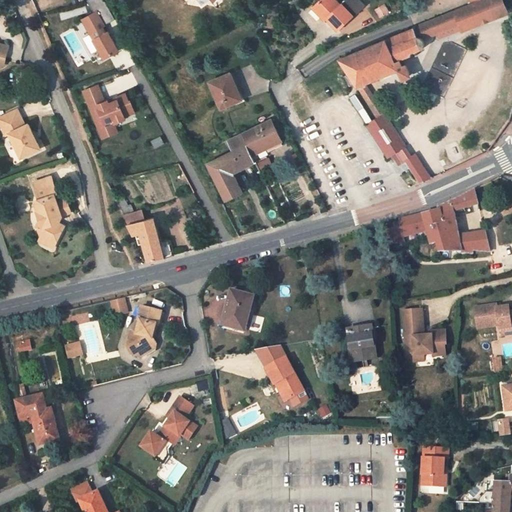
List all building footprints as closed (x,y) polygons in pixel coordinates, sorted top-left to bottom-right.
[(88,0),(96,12),(84,19),(106,58),(120,50),(110,31),(107,32),(103,26),(117,19),(106,0),(88,0)] [(320,0),(314,6),(327,18),(339,30),(354,16),(342,4),(341,5),(335,0),(320,0)] [(413,28),(341,59),(358,86),(365,83),(398,70),(401,76),(402,77),(403,78),(404,78),(405,79),(406,78),(407,78),(408,78),(408,77),(409,76),(409,75),(410,74),(409,73),(406,64),(402,66),(400,60),(411,55),(410,53),(423,48),(424,46),(424,43),(423,40),(418,37),(416,36),(414,31),(417,31),(421,32),(422,29),(424,29),(428,28),(429,31),(432,29),(434,34),(437,33),(439,37),(460,29),(461,31),(508,13),(502,0),(482,0),(480,1),(469,5),(453,11),(430,21),(420,24),(413,27),(413,28)] [(324,21),(327,18),(314,6),(313,8),(324,21)] [(450,86),(466,49),(445,39),(429,76),(450,86)] [(0,65),(4,67),(9,47),(0,44),(0,65)] [(238,90),(230,73),(209,82),(221,109),(240,100),(236,91),(238,90)] [(365,83),(358,86),(361,92),(368,88),(365,83)] [(100,86),(85,92),(100,131),(108,128),(107,125),(116,121),(117,124),(127,120),(126,117),(136,113),(131,102),(130,102),(127,95),(118,98),(119,101),(110,105),(109,102),(106,103),(100,86)] [(368,88),(361,92),(378,117),(382,114),(385,113),(368,88)] [(18,110),(0,118),(0,120),(7,135),(11,133),(22,158),(41,149),(29,124),(26,126),(18,110)] [(399,151),(406,147),(385,113),(382,114),(378,117),(366,125),(378,142),(388,158),(399,151)] [(253,155),(283,141),(271,119),(242,133),(253,155)] [(108,128),(100,131),(104,139),(118,133),(115,125),(108,128)] [(228,140),(232,150),(207,163),(226,202),(243,193),(231,168),(246,161),(249,165),(256,161),(253,155),(242,133),(228,140)] [(414,153),(405,159),(419,182),(430,179),(414,153)] [(268,157),(258,162),(262,171),(272,166),(268,157)] [(38,227),(42,236),(56,242),(63,227),(58,225),(62,215),(71,212),(67,199),(57,202),(55,194),(58,194),(52,176),(34,182),(43,208),(37,210),(43,225),(38,227)] [(460,199),(464,209),(479,204),(475,190),(466,195),(460,199)] [(123,215),(134,212),(131,205),(128,206),(124,197),(116,201),(123,215)] [(440,253),(462,253),(460,236),(460,235),(454,212),(464,209),(460,199),(439,208),(440,212),(425,215),(427,225),(430,238),(432,244),(438,242),(440,253)] [(173,255),(169,240),(160,242),(153,218),(142,221),(138,210),(134,212),(123,215),(134,236),(142,234),(150,262),(173,255)] [(427,225),(425,215),(401,221),(401,223),(404,238),(425,231),(424,226),(427,225)] [(389,244),(404,242),(404,238),(401,223),(394,225),(395,229),(386,232),(389,244)] [(486,233),(474,235),(476,251),(491,252),(486,233)] [(476,251),(474,235),(460,236),(462,253),(473,253),(472,250),(476,251)] [(299,261),(309,259),(307,251),(298,253),(299,261)] [(245,332),(255,298),(233,291),(224,323),(232,325),(231,328),(245,332)] [(111,299),(113,314),(128,312),(126,297),(111,299)] [(498,305),(476,309),(479,329),(501,326),(502,334),(505,336),(511,335),(511,334),(511,312),(511,313),(510,310),(506,311),(503,308),(499,309),(498,305)] [(159,325),(162,312),(142,307),(139,320),(143,321),(139,334),(132,332),(128,348),(132,349),(135,353),(136,355),(145,358),(146,348),(150,349),(154,347),(157,345),(153,337),(156,325),(159,325)] [(424,310),(405,312),(409,363),(418,362),(417,356),(426,356),(435,355),(435,357),(448,356),(447,346),(447,345),(449,345),(448,331),(431,333),(431,329),(425,329),(418,330),(417,322),(425,322),(424,310)] [(376,357),(372,328),(352,331),(356,361),(376,357)] [(80,340),(64,344),(68,358),(84,354),(80,340)] [(32,350),(30,341),(19,343),(21,352),(32,350)] [(280,346),(262,349),(270,367),(287,358),(280,346)] [(146,348),(145,358),(146,358),(157,351),(154,347),(150,349),(146,348)] [(305,392),(287,358),(270,367),(278,384),(287,401),(305,392)] [(278,384),(270,367),(266,369),(274,386),(278,384)] [(46,402),(44,395),(18,402),(23,426),(35,423),(40,446),(58,442),(55,432),(58,431),(53,409),(57,408),(54,400),(46,402)] [(193,406),(180,397),(172,410),(176,413),(172,419),(167,427),(169,428),(163,437),(174,444),(181,434),(189,440),(196,429),(188,424),(189,422),(184,419),(193,406)] [(499,436),(511,435),(510,419),(498,420),(499,436)] [(161,435),(163,437),(169,428),(167,427),(161,435)] [(424,448),(422,486),(445,487),(446,475),(443,475),(444,460),(449,460),(449,450),(424,448)] [(510,511),(511,509),(511,496),(511,475),(511,476),(511,484),(496,483),(493,511),(510,511)] [(107,511),(108,511),(99,491),(93,494),(90,487),(74,494),(78,502),(81,501),(86,511),(107,511)]
